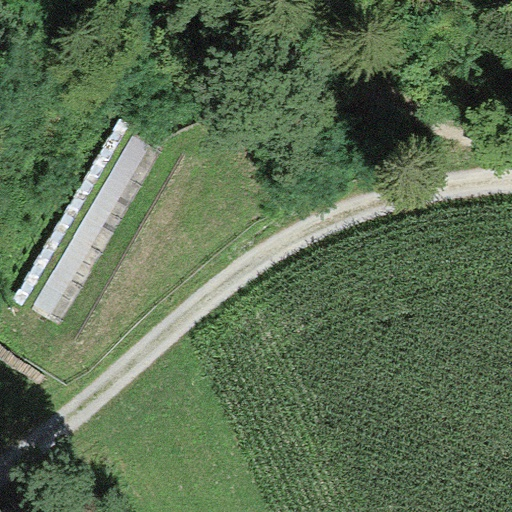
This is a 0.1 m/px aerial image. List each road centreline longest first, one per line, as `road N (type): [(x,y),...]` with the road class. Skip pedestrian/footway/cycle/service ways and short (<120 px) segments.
road 1 (track): [(511,177),(382,193),(314,219),(236,264),(0,483)]
road 2 (track): [(511,144),(341,71),(128,0)]
